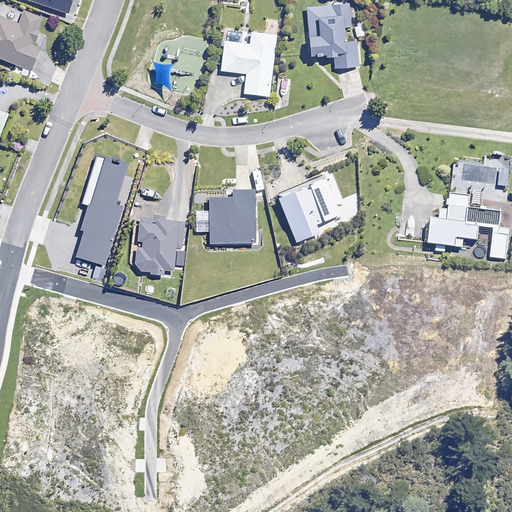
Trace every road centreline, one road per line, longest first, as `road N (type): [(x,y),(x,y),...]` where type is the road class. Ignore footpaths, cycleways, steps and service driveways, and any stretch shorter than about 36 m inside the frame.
road 1 (residential): [(7,269),(177,317),(346,268)]
road 2 (residential): [(76,91),(218,137),(367,105)]
road 3 (residential): [(7,269),(76,91)]
